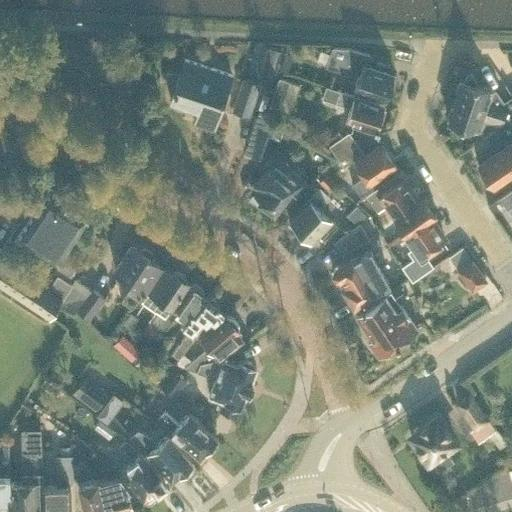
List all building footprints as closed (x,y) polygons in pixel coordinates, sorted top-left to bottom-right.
[(369,54),(361,51),(350,48),(331,47),(328,54),(319,51),(316,59),(326,63),(324,66),(357,77),(353,90),(385,100),(393,75),(365,66),(369,54)] [(213,128),(231,75),(183,59),(169,101),(197,110),(194,121),(213,128)] [(507,120),(511,127),(511,96),(511,95),(506,99),(503,101),(492,88),(475,82),(475,80),(470,73),(462,78),(454,100),(496,113),(503,115),(502,119),(507,120)] [(260,84),(242,78),(231,111),(250,117),(260,84)] [(268,110),(278,113),(287,85),(278,82),(268,110)] [(381,114),(383,106),(339,91),(335,102),(349,107),(345,121),(378,131),(383,115),(381,114)] [(484,123),(494,126),(484,136),(493,149),(511,137),(511,127),(507,120),(502,119),(503,115),(496,113),(454,100),(448,122),(453,129),(460,127),(480,133),(484,123)] [(258,113),(248,141),(260,145),(269,119),(258,113)] [(328,146),(335,157),(356,144),(348,132),(328,146)] [(511,142),(488,158),(490,160),(478,167),(490,185),(502,177),(504,180),(511,173),(511,142)] [(325,175),(327,177),(362,152),(356,144),(335,157),(337,159),(321,171),(325,175)] [(369,182),(395,165),(380,144),(354,161),(363,174),(350,183),(358,194),(371,185),(369,182)] [(260,186),(254,195),(256,197),(253,201),(266,210),(271,207),(273,209),(281,197),(287,202),(304,179),(290,169),(291,168),(268,152),(262,162),(266,165),(255,182),(260,186)] [(334,183),(327,177),(325,175),(318,182),(327,190),(334,183)] [(384,205),(405,235),(431,217),(431,218),(432,217),(431,216),(434,214),(422,197),(419,200),(410,187),(407,189),(401,180),(378,196),(373,189),(364,195),(376,211),(384,205)] [(511,187),(498,197),(506,208),(511,203),(511,187)] [(47,288),(62,297),(71,283),(66,280),(77,263),(65,255),(71,245),(66,243),(86,214),(46,188),(23,224),(19,221),(9,236),(29,250),(34,243),(60,260),(52,271),(56,274),(47,288)] [(295,230),(309,243),(317,235),(316,234),(330,219),(318,207),(328,197),(319,188),(302,205),(303,207),(289,221),(297,229),(295,230)] [(346,215),(356,224),(365,214),(356,205),(346,215)] [(424,254),(443,240),(436,231),(439,228),(432,217),(431,218),(431,217),(405,235),(413,246),(408,250),(414,258),(402,266),(408,275),(412,280),(432,265),(424,254)] [(334,241),(340,253),(368,239),(359,223),(334,241)] [(131,308),(160,264),(151,257),(152,253),(144,247),(139,250),(131,244),(114,269),(133,282),(121,301),(131,308)] [(342,287),(343,289),(396,258),(389,247),(382,251),(373,255),(369,249),(358,255),(357,253),(333,267),(330,273),(333,278),(340,280),(344,286),(342,287)] [(58,303),(62,297),(47,288),(0,254),(0,284),(48,317),(58,303)] [(343,289),(353,305),(390,283),(384,274),(400,265),(396,258),(343,289)] [(485,280),(471,260),(458,269),(472,289),(485,280)] [(91,291),(73,279),(81,266),(77,263),(66,280),(71,283),(62,297),(58,303),(74,311),(88,320),(104,298),(92,290),(91,291)] [(163,268),(147,291),(144,297),(160,308),(152,321),(149,319),(140,332),(141,333),(139,336),(146,341),(151,335),(158,325),(171,305),(186,281),(171,271),(170,272),(163,268)] [(162,335),(174,317),(181,322),(190,311),(192,313),(206,298),(206,297),(200,293),(203,290),(193,282),(191,285),(190,284),(174,307),(171,305),(158,325),(151,335),(152,335),(155,331),(162,335)] [(378,355),(416,328),(399,302),(394,296),(400,291),(395,283),(384,291),(385,292),(355,312),(372,337),(367,340),(378,355)] [(190,311),(181,322),(182,323),(189,328),(171,352),(172,353),(178,357),(178,358),(197,333),(222,312),(216,305),(206,297),(206,298),(192,313),(190,311)] [(131,328),(138,317),(131,313),(124,323),(131,328)] [(187,367),(195,370),(198,362),(216,358),(228,349),(242,337),(236,330),(238,329),(225,314),(199,337),(210,349),(187,367)] [(131,342),(121,354),(130,362),(140,350),(131,342)] [(249,382),(255,366),(239,360),(237,364),(222,359),(221,361),(216,358),(198,362),(195,370),(206,374),(208,371),(214,374),(212,379),(207,393),(222,398),(218,409),(235,415),(239,406),(240,406),(246,391),(249,392),(252,383),(249,382)] [(163,374),(152,365),(145,375),(156,383),(163,374)] [(108,393),(84,375),(71,393),(95,410),(108,393)] [(494,429),(488,420),(489,419),(468,390),(452,401),(480,439),(494,429)] [(115,417),(103,408),(97,416),(109,425),(115,417)] [(198,456),(204,450),(216,437),(187,411),(177,422),(164,410),(157,418),(198,456)] [(422,457),(426,457),(428,460),(430,459),(438,469),(452,459),(444,449),(447,447),(454,442),(447,431),(436,416),(410,435),(418,447),(418,452),(422,457)] [(27,430),(37,430),(36,420),(27,420),(27,430)] [(99,420),(93,427),(108,438),(113,431),(99,420)] [(23,481),(8,482),(9,491),(9,511),(38,511),(37,481),(41,481),(39,430),(20,430),(23,481)] [(146,453),(170,479),(178,473),(178,474),(192,462),(166,435),(156,444),(150,437),(137,430),(128,437),(146,453)] [(0,511),(4,511),(4,492),(9,491),(8,482),(8,479),(7,441),(0,439),(0,511)] [(140,451),(124,439),(118,445),(131,461),(120,469),(143,499),(156,489),(157,489),(165,483),(140,451)] [(59,455),(71,454),(71,446),(59,447),(59,455)] [(109,463),(92,451),(88,457),(104,469),(109,463)] [(42,511),(70,511),(69,479),(72,478),(72,465),(71,455),(59,456),(60,466),(58,466),(59,479),(64,479),(64,485),(41,486),(42,511)] [(78,484),(85,511),(110,511),(131,507),(127,490),(129,488),(120,475),(98,481),(97,479),(81,483),(80,465),(72,465),(72,478),(78,484)]
